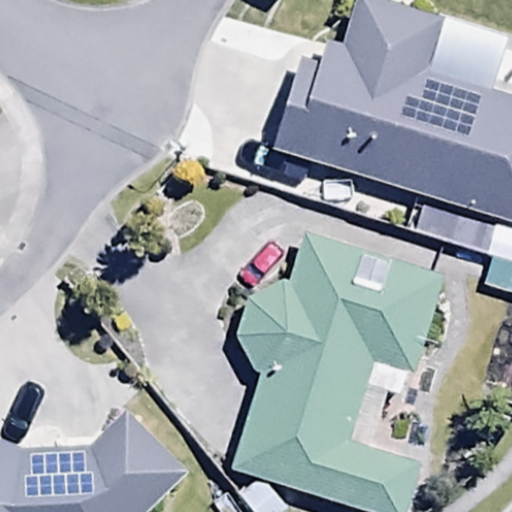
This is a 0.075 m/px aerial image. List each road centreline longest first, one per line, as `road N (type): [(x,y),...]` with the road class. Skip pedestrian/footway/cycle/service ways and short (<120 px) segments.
road 1 (residential): [(0,291),(49,243),(120,136)]
road 2 (residential): [(0,16),(120,136)]
road 3 (residential): [(120,136),(170,70),(208,0)]
